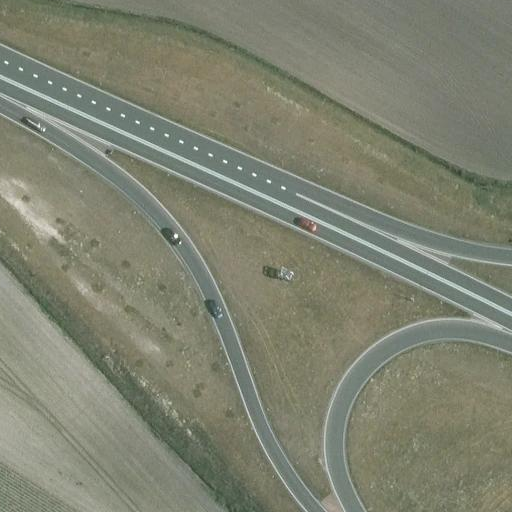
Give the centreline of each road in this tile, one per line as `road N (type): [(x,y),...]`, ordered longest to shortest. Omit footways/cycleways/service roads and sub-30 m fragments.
road 1 (trunk): [(0,86),(131,190),(191,254),(254,411),(318,511)]
road 2 (trunk): [(334,230),(0,77)]
road 3 (trunk): [(356,511),(335,472),(337,424),(357,375),(407,336),(511,332)]
road 4 (trunk): [(511,317),(334,230)]
road 5 (trunk): [(511,258),(334,230)]
